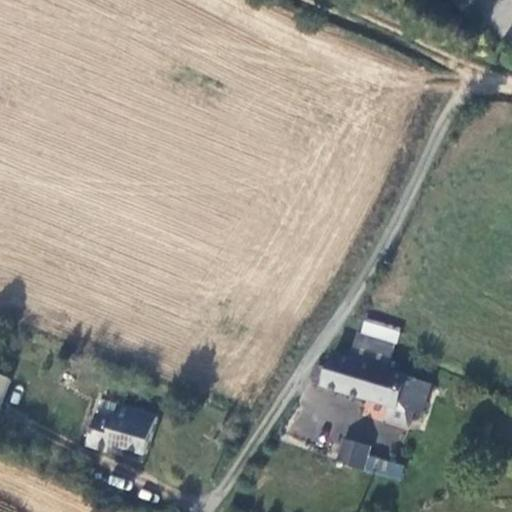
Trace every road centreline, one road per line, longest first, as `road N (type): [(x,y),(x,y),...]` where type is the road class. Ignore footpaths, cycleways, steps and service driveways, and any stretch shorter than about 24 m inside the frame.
road 1 (unclassified): [(511,87),(479,79),(454,102),(356,292),(205,511)]
road 2 (track): [(479,79),(312,0)]
